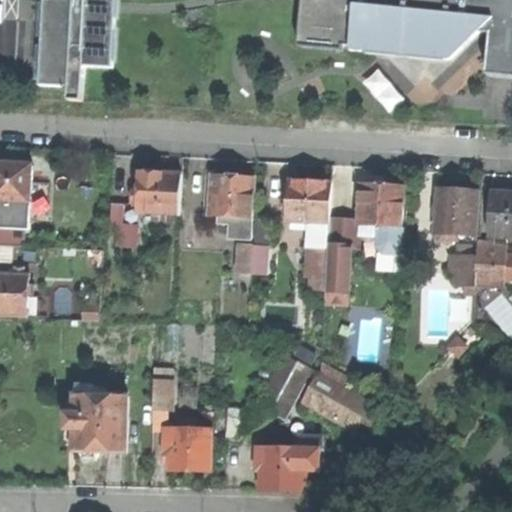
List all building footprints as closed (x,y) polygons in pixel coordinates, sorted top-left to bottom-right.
[(85,68),(115,69),(118,2),(118,0),(45,0),(42,86),(72,87),(71,101),(84,101),(85,68)] [(511,0),(302,0),(298,37),(342,41),(342,39),(351,40),(350,43),(426,50),(449,28),(449,24),(479,27),(490,28),(487,59),(511,61),(511,0)] [(451,54),(479,27),(449,24),(449,28),(426,50),(350,43),(351,45),(451,54)] [(511,69),(511,61),(487,59),(486,67),(511,69)] [(0,202),(31,204),(33,165),(18,165),(0,163),(0,202)] [(139,203),(139,213),(180,216),(183,175),(159,174),(141,173),(140,192),(139,203)] [(207,177),(205,217),(211,217),(213,177),(207,177)] [(211,217),(253,219),(255,179),(237,178),(213,177),(211,217)] [(288,223),(330,225),(330,219),(332,184),(306,182),(291,182),(289,202),(289,210),(288,223)] [(381,227),(403,228),(405,188),(380,187),(362,186),(360,221),(360,226),(381,227)] [(438,190),(436,235),(478,236),(480,192),(456,191),(438,190)] [(511,238),(511,193),(511,194),(492,193),(490,238),(511,238)] [(0,228),(24,230),(30,230),(31,204),(0,202),(0,228)] [(117,227),(124,228),(124,225),(125,205),(112,204),(111,227),(117,227)] [(253,219),(211,217),(205,217),(205,223),(222,224),(222,225),(231,225),(231,240),(252,241),(253,219)] [(271,220),(256,219),(255,246),(270,247),(271,220)] [(330,225),(329,247),(351,248),(359,249),(360,226),(360,221),(330,219),(330,225)] [(139,226),(124,225),(124,228),(117,227),(116,247),(138,249),(139,226)] [(402,249),(403,228),(381,227),(379,247),(386,254),(396,254),(402,249)] [(23,247),(24,230),(0,228),(0,245),(13,246),(23,247)] [(480,242),(479,257),(478,287),(505,288),(505,282),(506,255),(507,249),(494,248),(491,248),(491,243),(480,242)] [(0,263),(12,264),(13,246),(0,245),(0,263)] [(253,276),(255,246),(242,245),(240,275),(253,276)] [(268,277),(270,247),(255,246),(253,276),(268,277)] [(329,247),(329,250),(327,280),(326,304),(348,305),(351,248),(329,247)] [(452,273),(461,274),(462,256),(472,257),(473,247),(458,247),(458,256),(453,256),(452,273)] [(329,250),(317,249),(315,279),(327,280),(329,250)] [(472,257),(462,256),(461,274),(461,286),(478,287),(479,257),(472,257)] [(0,315),(28,317),(29,295),(29,285),(30,276),(25,276),(17,275),(0,274),(0,315)] [(99,306),(84,305),(83,321),(98,322),(99,306)] [(458,338),(448,349),(459,359),(469,347),(458,338)] [(258,401),(283,415),(313,365),(288,350),(258,401)] [(326,372),(309,400),(361,430),(368,418),(374,420),(383,406),(326,372)] [(152,407),(168,407),(169,377),(152,377),(152,407)] [(100,448),(126,448),(127,393),(94,392),(94,382),(75,381),(74,410),(67,410),(66,427),(75,427),(75,448),(81,448),(81,450),(84,456),(90,456),(96,456),(99,451),(100,448)] [(227,436),(241,436),(256,408),(228,407),(227,436)] [(187,467),(209,467),(210,425),(164,424),(163,455),(170,455),(170,467),(187,467)] [(303,488),(304,468),(318,468),(319,436),(301,435),(300,444),(256,443),(255,467),(261,467),(261,487),(277,487),(303,488)]
